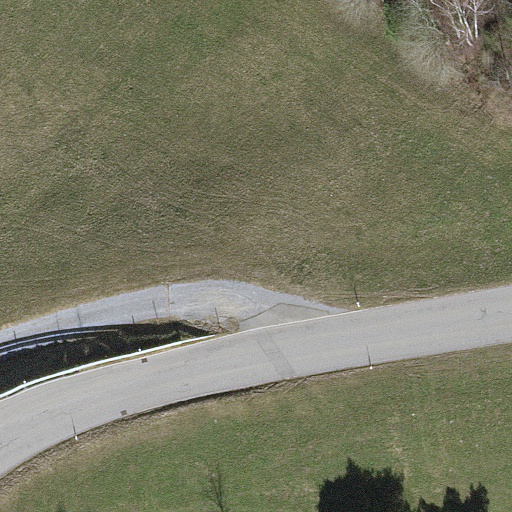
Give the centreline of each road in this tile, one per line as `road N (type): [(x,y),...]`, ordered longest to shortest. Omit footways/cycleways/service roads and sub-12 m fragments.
road 1 (tertiary): [(0,437),(85,398),(306,348),(511,314)]
road 2 (track): [(306,348),(262,308),(204,304),(141,306),(0,347)]
